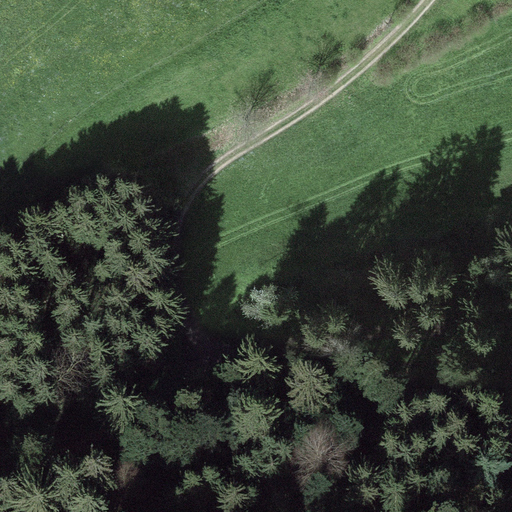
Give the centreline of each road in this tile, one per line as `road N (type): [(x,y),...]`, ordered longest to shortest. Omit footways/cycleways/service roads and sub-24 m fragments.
road 1 (track): [(428,0),(331,88),(210,173),(173,226),(171,279),(206,333),(244,343),(329,342),(511,381)]
road 2 (track): [(329,342),(511,328)]
